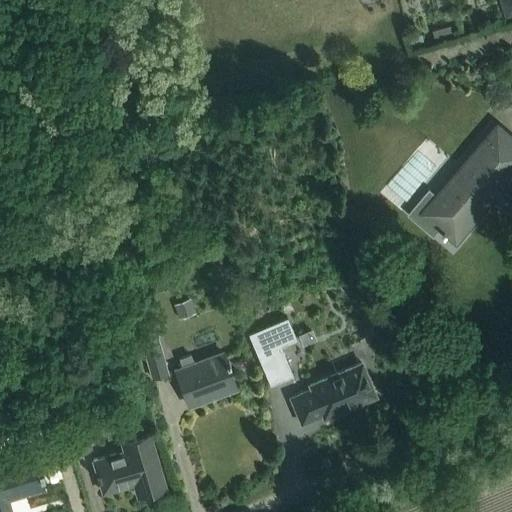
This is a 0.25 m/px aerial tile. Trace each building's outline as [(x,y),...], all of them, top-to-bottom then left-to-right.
[(511,0),(501,0),(508,19),(511,17),(511,0)] [(412,47),(422,44),(419,34),(409,37),(412,47)] [(430,188),(408,214),(434,236),(442,226),(457,240),(467,229),(493,199),(511,215),(511,179),(510,178),(511,176),(511,144),(495,130),(439,196),(430,188)] [(357,256),(354,259),(355,263),(358,266),(362,266),(365,263),(365,258),(361,256),(357,256)] [(371,282),(379,319),(393,316),(384,279),(371,282)] [(194,312),(190,298),(173,304),(178,317),(194,312)] [(287,316),(248,333),(269,384),(292,374),(280,345),(296,338),(287,316)] [(151,379),(168,374),(154,325),(137,330),(151,379)] [(235,387),(228,369),(226,365),(229,365),(227,361),(225,362),(221,352),(193,363),(190,354),(179,358),(182,367),(175,369),(188,405),(210,396),(208,391),(233,382),(234,387),(235,387)] [(311,388),(290,397),(301,422),(322,413),(323,417),(326,415),(340,410),(341,412),(359,404),(358,402),(375,395),(361,362),(309,384),(311,388)] [(64,423),(73,453),(89,449),(80,419),(64,423)] [(43,429),(52,459),(68,455),(60,425),(43,429)] [(124,450),(93,459),(97,472),(95,473),(97,479),(99,479),(102,491),(122,485),(144,479),(148,492),(165,487),(159,467),(149,434),(122,442),(124,450)] [(45,487),(39,468),(36,458),(0,468),(0,511),(8,511),(12,511),(8,498),(12,497),(12,491),(24,488),(25,493),(45,487)] [(80,480),(88,500),(98,497),(90,476),(80,480)]
